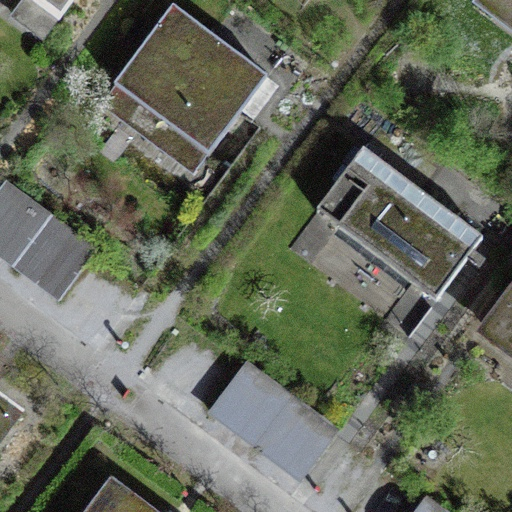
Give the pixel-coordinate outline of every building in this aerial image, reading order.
[(87,0),(27,0),(68,29),(87,0)] [(273,78),(177,6),(113,92),(208,164),(273,78)] [(489,246),(361,161),(314,225),(442,313),(489,246)] [(0,257),(34,284),(59,303),(95,255),(4,185),(0,190),(0,257)] [(511,299),(482,342),(511,363),(511,299)] [(280,465),(302,481),(337,434),(243,366),(209,413),(237,434),(280,465)] [(0,470),(29,429),(0,407),(0,470)] [(135,511),(106,491),(91,511),(135,511)] [(436,511),(424,503),(417,511),(436,511)]
